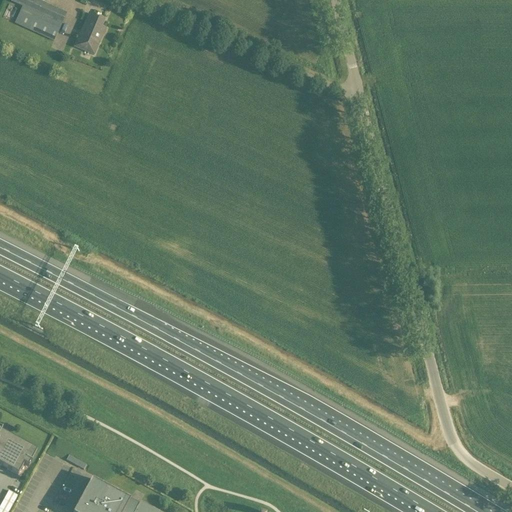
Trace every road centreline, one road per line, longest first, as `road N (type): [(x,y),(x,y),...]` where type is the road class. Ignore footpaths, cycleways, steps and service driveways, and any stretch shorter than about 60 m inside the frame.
road 1 (motorway): [(476,511),(0,247)]
road 2 (motorway): [(0,275),(430,511)]
road 3 (unclassified): [(511,485),(454,444),(357,98)]
road 4 (unclassified): [(357,98),(140,0)]
